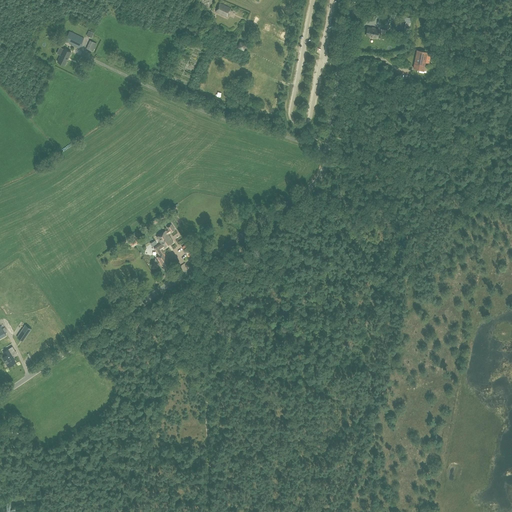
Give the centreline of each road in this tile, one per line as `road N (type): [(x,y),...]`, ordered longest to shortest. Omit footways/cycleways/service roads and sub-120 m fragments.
road 1 (unclassified): [(0,397),(313,184),(327,150),(352,0)]
road 2 (unknown): [(198,364),(276,339),(300,311),(378,134),(471,115),(488,103),(511,61)]
